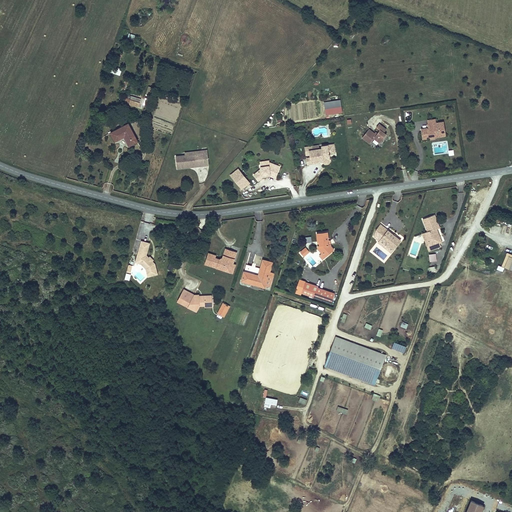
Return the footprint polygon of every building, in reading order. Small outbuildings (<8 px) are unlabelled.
[(132,96),(129,104),(139,107),(141,98),(132,96)] [(143,97),(139,107),(144,109),(148,99),(143,97)] [(340,100),(324,102),(326,115),(342,113),(340,100)] [(428,130),(422,131),(423,139),(429,139),(429,137),(434,136),(434,138),(441,137),(441,133),(445,132),(444,122),(434,123),(427,124),(428,128),(428,130)] [(132,123),(111,133),(115,141),(126,136),(130,146),(140,142),(132,123)] [(376,135),(374,134),(369,130),(363,138),(371,143),(375,138),(381,143),(387,135),(384,133),(387,130),(380,124),(377,128),(380,130),(378,133),(376,135)] [(322,150),(318,150),(309,152),(309,155),(310,159),(311,165),(319,163),(319,161),(322,161),(323,163),(325,164),(328,164),(330,161),(329,154),(335,153),(333,145),(327,146),(327,149),(322,150)] [(309,152),(318,150),(318,146),(304,148),(305,155),(309,155),(309,152)] [(210,165),(208,150),(186,153),(187,156),(204,154),(206,166),(210,165)] [(187,156),(177,157),(178,169),(206,166),(204,154),(187,156)] [(134,162),(133,168),(141,171),(142,165),(134,162)] [(269,164),(261,167),(262,170),(256,176),(261,181),(264,178),(264,176),(269,174),(270,176),(275,177),(279,166),(270,162),(269,164)] [(231,175),(238,184),(244,178),(237,169),(231,175)] [(244,178),(238,184),(242,188),(248,183),(244,178)] [(435,215),(423,218),(427,231),(425,232),(428,240),(425,242),(427,250),(439,247),(438,243),(440,242),(436,229),(435,225),(438,224),(435,215)] [(382,241),(383,240),(395,250),(402,242),(382,225),(378,230),(375,236),(382,241)] [(326,244),(326,240),(327,240),(326,231),(316,232),(316,241),(318,241),(318,242),(318,244),(316,245),(316,247),(320,252),(320,253),(322,251),(325,255),(332,249),(329,245),(329,244),(326,244)] [(383,240),(382,241),(380,243),(393,253),(395,250),(383,240)] [(146,255),(150,243),(142,241),(135,262),(141,264),(146,269),(148,277),(157,274),(155,264),(152,261),(151,262),(148,259),(149,258),(146,255)] [(230,263),(233,264),(236,252),(225,249),(223,258),(219,259),(215,258),(215,256),(208,253),(205,262),(209,264),(209,265),(228,271),(230,263)] [(247,264),(242,281),(265,288),(266,284),(270,286),(274,273),(271,271),(273,264),(263,261),(261,268),(247,264)] [(310,296),(314,286),(315,286),(315,285),(303,280),(299,291),(310,296)] [(315,286),(314,286),(310,296),(328,302),(332,293),(315,286)] [(275,287),(273,293),(295,300),(297,293),(275,287)] [(211,303),(211,296),(198,296),(198,295),(194,295),(184,289),(177,301),(195,312),(199,306),(204,306),(205,306),(205,303),(211,303)] [(222,318),(228,307),(223,304),(217,315),(222,318)] [(377,379),(386,356),(369,349),(367,354),(347,347),(349,342),(336,338),(327,361),(377,379)] [(391,348),(404,352),(406,344),(393,341),(391,348)] [(327,361),(325,366),(375,384),(377,379),(327,361)] [(347,414),(349,409),(338,405),(337,410),(347,414)] [(448,510),(453,496),(450,495),(445,508),(448,510)] [(481,511),(484,505),(472,500),(467,511),(481,511)]
